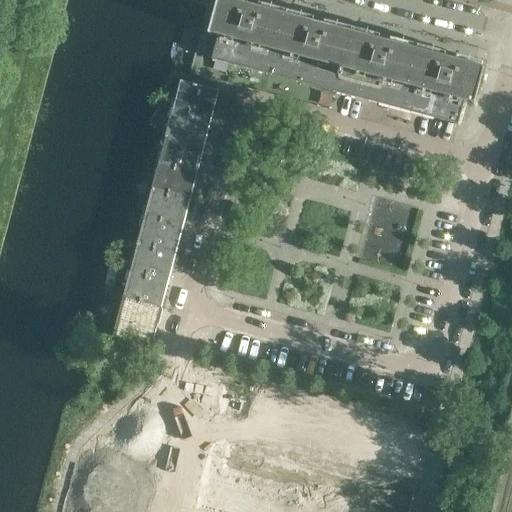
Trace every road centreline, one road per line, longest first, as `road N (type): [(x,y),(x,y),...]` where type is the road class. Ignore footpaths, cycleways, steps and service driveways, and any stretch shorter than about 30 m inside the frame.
road 1 (residential): [(485,163),(430,367),(208,314),(196,309),(191,293),(239,114),(246,99),(264,101)]
road 2 (residential): [(264,101),(485,163)]
road 3 (unknown): [(430,367),(453,390),(421,511)]
